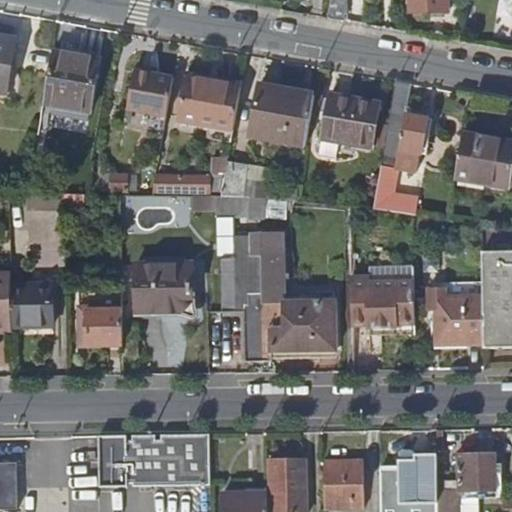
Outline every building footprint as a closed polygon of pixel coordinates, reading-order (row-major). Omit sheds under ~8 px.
[(333,0),(331,20),(349,23),(349,12),(348,0),(333,0)] [(411,0),(412,14),(450,13),(449,0),(411,0)] [(21,45),(0,40),(0,94),(11,97),(21,45)] [(100,61),(52,52),(44,104),(91,113),(100,61)] [(167,118),(173,78),(156,74),(155,77),(133,73),(127,110),(167,118)] [(232,128),(240,87),(208,81),(208,77),(187,74),(178,119),(232,128)] [(411,83),(396,80),(381,165),(394,168),(415,172),(418,153),(420,153),(427,119),(405,114),(411,83)] [(305,145),(313,95),(294,92),(293,94),(258,88),(249,135),(305,145)] [(11,97),(0,94),(0,106),(9,108),(11,97)] [(378,106),(331,98),(324,141),(321,156),(338,159),(341,144),(370,149),(378,106)] [(454,177),(511,187),(511,141),(462,133),(454,177)] [(232,196),(241,196),(248,164),(226,161),(225,167),(222,186),(220,196),(232,196)] [(222,186),(225,167),(213,164),(213,185),(222,186)] [(394,168),(381,165),(373,208),(411,213),(413,214),(416,201),(389,196),(394,168)] [(209,170),(158,169),(154,189),(208,190),(209,170)] [(64,193),(29,193),(28,207),(64,207),(64,193)] [(232,196),(220,196),(215,196),(216,217),(232,216),(232,196)] [(234,329),(235,362),(269,361),(268,353),(332,352),(332,303),(331,303),(330,291),(314,291),(314,299),(283,300),(282,251),(253,251),(252,220),(232,220),(233,234),(234,312),(234,329)] [(234,312),(233,234),(210,236),(212,311),(234,312)] [(511,251),(481,253),(482,296),(482,297),(483,344),(484,351),(511,349),(511,251)] [(190,264),(136,265),(137,309),(191,310),(190,264)] [(10,274),(0,273),(0,328),(11,328),(10,286),(10,274)] [(350,283),(351,326),(365,326),(365,329),(396,328),(396,324),(414,324),(413,281),(350,283)] [(50,286),(10,286),(11,328),(51,328),(50,286)] [(437,339),(464,339),(464,344),(483,344),(482,297),(442,298),(442,288),(428,288),(429,312),(436,312),(437,339)] [(123,347),(122,331),(122,323),(122,310),(87,310),(87,347),(123,347)] [(136,356),(136,331),(122,331),(123,347),(123,356),(136,356)] [(126,442),(126,437),(96,437),(97,488),(130,488),(130,485),(136,485),(136,488),(210,487),(209,435),(160,436),(160,441),(155,441),(155,436),(131,436),(131,442),(126,442)] [(436,505),(435,456),(414,456),(414,463),(399,463),(400,505),(436,505)] [(493,456),(457,456),(457,493),(494,492),(493,456)] [(269,494),(265,495),(265,496),(265,511),(305,511),(305,462),(269,462),(269,494)] [(364,463),(322,464),(323,511),(365,511),(364,463)] [(0,510),(15,510),(15,464),(0,464),(0,510)] [(223,511),(265,511),(265,496),(223,497),(223,511)]
